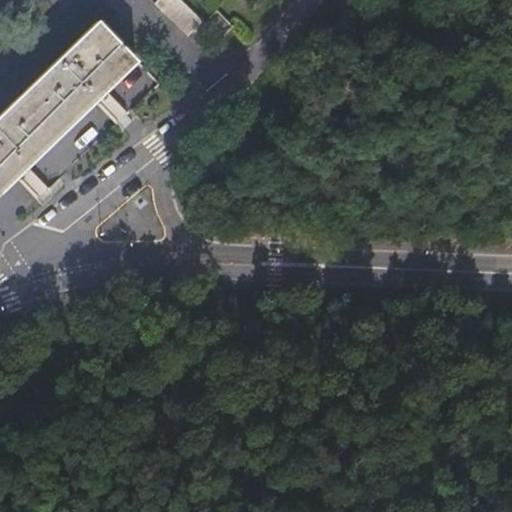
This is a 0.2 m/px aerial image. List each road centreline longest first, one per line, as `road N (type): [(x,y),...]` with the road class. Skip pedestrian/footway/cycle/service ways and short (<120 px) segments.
road 1 (residential): [(226,262),(511,273)]
road 2 (unclassified): [(303,0),(167,146)]
road 3 (unclassified): [(167,146),(59,232),(59,265)]
road 4 (residential): [(59,265),(226,262)]
road 5 (unclassified): [(226,262),(172,218),(163,179),(167,146)]
